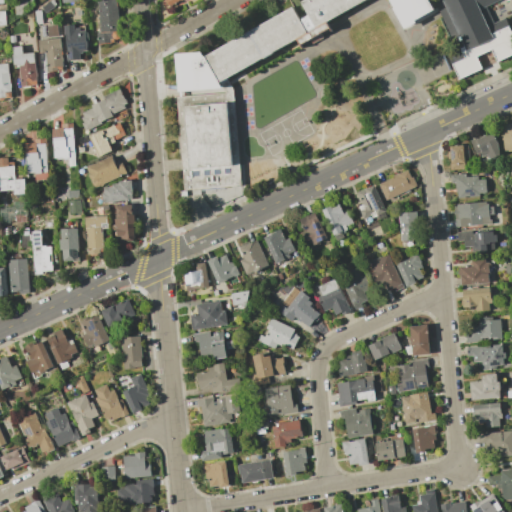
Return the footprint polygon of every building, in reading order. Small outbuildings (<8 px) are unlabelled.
[(26,0),(32,0),(33,7),(27,7),(28,14),(14,15),(13,1),(26,0)] [(41,6),(49,0),(53,7),(45,12),(41,6)] [(115,0),(119,31),(118,31),(119,33),(120,35),(119,37),(117,39),(117,42),(109,42),(109,43),(98,44),(97,33),(100,33),(97,0),(115,0)] [(234,92),(242,186),(185,191),(177,97),(227,93),(220,82),(219,83),(222,89),(179,92),(176,54),(201,52),(204,58),(293,8),(300,20),(310,15),(306,9),(302,2),(305,0),(428,0),(434,10),(415,21),(417,24),(405,30),(393,10),(394,9),(389,0),(366,0),(327,22),(330,29),(300,46),(296,39),(227,78),(233,89),(234,92)] [(434,0),(452,39),(461,35),(466,47),(461,50),(465,58),(453,64),(460,79),(483,68),(477,56),(484,53),(492,49),(498,62),(511,55),(511,32),(509,27),(493,34),(481,9),(501,0),(434,0)] [(40,10),(41,23),(35,24),(33,11),(40,10)] [(73,24),(74,28),(78,28),(78,31),(84,30),(84,33),(87,32),(87,40),(85,41),(86,50),(82,51),(82,53),(78,53),(79,59),(66,60),(65,52),(66,52),(63,25),(73,24)] [(56,25),(57,36),(47,37),(46,26),(56,25)] [(59,38),(62,70),(56,70),(56,71),(47,72),(45,52),(39,53),(38,40),(59,38)] [(12,55),(12,47),(21,46),(22,54),(33,53),(36,85),(31,85),(31,86),(29,86),(30,88),(22,88),(22,87),(20,87),(18,67),(13,68),(12,55)] [(0,63),(7,63),(11,97),(5,98),(5,96),(0,96),(0,63)] [(83,130),(81,123),(83,122),(81,117),(83,116),(81,112),(91,108),(90,105),(103,99),(102,96),(119,89),(123,99),(124,98),(126,103),(123,104),(124,107),(110,114),(111,117),(99,122),(100,124),(84,131),(83,130)] [(61,128),(61,124),(72,123),(73,129),(72,129),(75,166),(68,166),(68,158),(62,159),(62,157),(54,158),(52,129),(61,128)] [(89,137),(120,123),(125,134),(126,135),(122,137),(115,141),(116,143),(113,144),(115,150),(99,157),(89,137)] [(511,123),(511,150),(503,151),(501,125),(511,123)] [(476,138),(476,139),(482,137),(481,135),(485,133),(486,135),(492,132),(498,145),(499,156),(490,160),(487,155),(482,157),(480,153),(476,155),(470,141),(476,138)] [(34,143),(34,139),(45,138),(46,144),(45,144),(47,179),(35,180),(34,173),(26,173),(24,144),(34,143)] [(450,151),(449,145),(463,144),(464,168),(450,169),(449,163),(451,163),(450,157),(448,157),(447,151),(450,151)] [(86,167),(89,174),(87,175),(94,188),(126,173),(120,160),(114,163),(111,155),(86,167)] [(0,158),(7,158),(7,162),(13,162),(14,180),(24,179),(25,194),(13,195),(13,190),(0,190),(0,158)] [(393,177),(392,176),(407,169),(411,177),(412,177),(417,186),(386,200),(379,184),(393,177)] [(465,173),(465,175),(470,174),(471,177),(477,176),(477,180),(484,179),(486,193),(479,193),(479,196),(458,198),(457,192),(455,192),(454,183),(450,183),(449,175),(465,173)] [(102,193),(103,201),(132,200),(132,194),(133,194),(133,191),(132,191),(131,184),(130,180),(124,180),(124,181),(118,181),(118,183),(112,183),(112,186),(104,187),(104,192),(102,193)] [(374,185),(386,211),(372,217),(371,215),(363,218),(358,207),(362,205),(356,192),(374,185)] [(68,189),(79,189),(79,196),(69,197),(68,189)] [(329,207),(328,203),(337,199),(342,212),(347,210),(353,224),(346,227),(347,230),(333,236),(322,210),(329,207)] [(80,200),(81,213),(69,214),(68,201),(80,200)] [(453,204),(485,202),(485,204),(487,204),(487,207),(493,206),(493,214),(488,215),(489,220),(490,220),(491,224),(455,227),(453,204)] [(115,205),(116,218),(115,218),(115,225),(112,225),(112,229),(114,229),(114,230),(117,230),(117,232),(116,232),(116,236),(117,236),(118,239),(135,238),(134,214),(131,214),(131,205),(115,205)] [(416,212),(418,239),(400,241),(398,213),(416,212)] [(315,213),(326,238),(319,241),(320,244),(317,245),(316,243),(311,245),(299,219),(315,213)] [(86,217),(87,249),(89,249),(89,254),(100,253),(100,249),(105,249),(103,228),(109,228),(108,216),(86,217)] [(62,229),(63,239),(61,239),(61,250),(63,250),(64,262),(80,261),(79,228),(62,229)] [(263,237),(280,230),(285,239),(289,238),(295,251),(288,253),(290,257),(275,263),(263,237)] [(471,230),(471,233),(492,231),(492,235),(495,234),(496,241),(492,242),(493,249),(471,252),(471,246),(463,247),(463,240),(457,241),(456,232),(471,230)] [(41,231),(41,235),(42,235),(43,246),(47,246),(47,247),(51,247),(52,264),(54,264),(54,270),(43,270),(43,274),(35,274),(34,231),(41,231)] [(20,234),(29,234),(29,246),(20,246),(20,234)] [(257,241),(268,265),(247,275),(240,260),(245,258),(240,248),(257,241)] [(216,256),(217,258),(225,254),(229,262),(232,260),(239,274),(234,276),(233,275),(226,279),(227,280),(218,284),(207,261),(216,256)] [(387,254),(403,287),(394,290),(393,288),(386,291),(381,280),(378,281),(369,262),(387,254)] [(416,255),(422,267),(418,268),(422,277),(414,281),(415,283),(406,287),(395,264),(416,255)] [(8,260),(11,292),(18,291),(18,294),(29,293),(27,259),(8,260)] [(458,267),(470,266),(470,260),(483,259),(484,265),(487,265),(489,283),(460,286),(458,267)] [(188,275),(186,267),(195,266),(195,264),(205,262),(208,280),(209,280),(209,282),(208,282),(209,286),(187,290),(184,276),(188,275)] [(0,267),(0,295),(8,295),(5,267),(0,267)] [(357,268),(361,277),(364,276),(370,289),(363,292),(367,300),(360,303),(361,306),(355,309),(339,276),(357,268)] [(316,283),(318,287),(335,279),(350,310),(341,315),(340,312),(334,315),(331,308),(324,311),(318,298),(316,299),(310,286),(316,283)] [(462,298),(462,290),(489,287),(490,303),(487,303),(488,310),(475,311),(474,307),(462,308),(462,304),(460,304),(460,298),(462,298)] [(282,305),(286,309),(300,291),(308,298),(307,300),(311,303),(309,306),(318,313),(308,326),(295,316),(291,321),(278,310),(282,305)] [(232,306),(247,305),(246,292),(231,293),(232,306)] [(128,298),(135,314),(108,326),(101,311),(128,298)] [(190,315),(198,314),(196,304),(219,300),(221,311),(224,310),(227,323),(193,330),(190,315)] [(89,317),(90,319),(97,315),(109,340),(95,346),(93,343),(87,346),(82,334),(85,333),(80,321),(89,317)] [(470,333),(469,327),(477,326),(476,318),(490,317),(491,320),(498,319),(500,339),(491,340),(490,338),(480,339),(480,341),(465,343),(464,334),(470,333)] [(259,334),(264,337),(265,335),(268,336),(270,333),(267,332),(268,330),(266,329),(271,318),(294,329),(292,334),(298,337),(292,349),(281,344),(280,345),(277,343),(274,349),(256,340),(259,334)] [(410,346),(409,326),(426,325),(428,354),(411,356),(411,354),(406,354),(403,346),(410,346)] [(54,335),(53,332),(61,328),(64,335),(65,335),(65,337),(68,344),(69,344),(68,341),(71,339),(77,352),(70,355),(71,357),(68,359),(69,360),(67,361),(68,366),(61,369),(58,363),(58,364),(50,346),(47,338),(54,335)] [(224,342),(233,340),(234,349),(225,350),(227,357),(214,360),(213,357),(202,359),(198,342),(195,342),(193,334),(209,331),(210,337),(213,337),(213,334),(222,332),(224,342)] [(378,341),(378,339),(393,333),(400,349),(374,360),(367,346),(378,341)] [(139,336),(142,367),(134,367),(134,369),(124,369),(121,338),(139,336)] [(32,342),(33,345),(41,341),(52,367),(43,371),(43,372),(39,374),(40,375),(33,378),(25,361),(30,359),(28,354),(27,355),(26,352),(27,352),(24,345),(32,342)] [(488,345),(488,347),(492,347),(492,345),(501,345),(501,353),(504,352),(504,358),(502,358),(503,365),(487,366),(487,368),(481,369),(480,361),(472,361),(471,355),(466,356),(465,347),(488,345)] [(339,368),(338,361),(346,359),(345,356),(351,355),(351,352),(361,351),(362,360),(364,360),(366,372),(338,376),(337,369),(339,368)] [(256,374),(252,356),(263,354),(264,357),(270,356),(270,359),(282,357),(285,374),(268,377),(269,383),(253,386),(251,375),(256,374)] [(0,357),(5,355),(10,367),(15,365),(20,377),(14,380),(15,383),(1,390),(0,387),(0,357)] [(396,384),(401,384),(399,370),(398,370),(397,366),(408,364),(408,367),(412,367),(411,361),(426,359),(427,367),(424,368),(427,387),(397,392),(396,384)] [(195,374),(208,371),(208,368),(213,367),(212,365),(223,363),(226,380),(238,377),(240,388),(212,394),(211,388),(199,390),(198,384),(197,384),(195,374)] [(134,386),(130,378),(140,374),(149,395),(145,396),(149,404),(141,407),(142,409),(133,413),(123,391),(134,386)] [(481,380),(480,375),(495,374),(496,382),(499,382),(499,390),(498,390),(499,398),(469,400),(468,381),(481,380)] [(363,379),(363,377),(372,375),(373,381),(379,380),(380,391),(373,392),(374,400),(366,401),(366,399),(355,401),(356,404),(339,406),(335,384),(363,379)] [(82,376),(89,391),(81,394),(74,379),(82,376)] [(106,384),(109,391),(113,390),(118,400),(121,399),(128,414),(112,420),(111,418),(105,420),(95,398),(97,397),(94,389),(106,384)] [(289,385),(292,405),(295,404),(296,412),(276,415),(276,413),(268,414),(264,389),(289,385)] [(426,393),(430,413),(433,413),(434,420),(417,423),(417,418),(414,418),(415,422),(404,424),(400,398),(426,393)] [(84,395),(88,403),(92,402),(94,406),(95,407),(94,408),(98,415),(91,419),(94,426),(88,429),(90,433),(82,436),(71,411),(70,412),(66,403),(84,395)] [(213,397),(213,402),(216,402),(216,399),(236,396),(239,412),(230,413),(231,419),(229,419),(230,422),(203,427),(200,405),(198,405),(197,400),(213,397)] [(499,403),(500,417),(497,418),(498,425),(485,427),(484,421),(476,422),(476,420),(472,420),(471,405),(499,403)] [(57,407),(60,415),(64,413),(68,422),(71,421),(78,437),(57,447),(46,421),(48,420),(44,413),(57,407)] [(354,408),(355,414),(359,413),(358,411),(368,409),(369,412),(368,412),(372,434),(347,438),(343,419),(340,419),(339,411),(354,408)] [(34,413),(42,430),(44,428),(54,449),(46,453),(45,451),(41,453),(37,444),(36,445),(31,447),(31,446),(28,447),(23,438),(25,437),(17,420),(34,413)] [(276,426),(276,423),(298,419),(299,426),(300,426),(302,436),(289,438),(290,442),(284,443),(285,445),(274,447),(271,427),(276,426)] [(433,426),(434,434),(432,435),(434,447),(424,449),(424,452),(415,453),(411,429),(433,426)] [(206,452),(203,432),(228,428),(232,453),(222,454),(222,451),(220,451),(221,458),(202,461),(201,452),(206,452)] [(511,431),(511,443),(511,455),(499,456),(498,449),(485,449),(484,442),(479,443),(479,433),(511,431)] [(401,438),(404,456),(377,460),(374,443),(401,438)] [(363,439),(367,464),(358,465),(357,463),(348,465),(346,454),(343,455),(341,442),(363,439)] [(0,456),(21,446),(29,462),(12,470),(11,467),(6,469),(0,458),(0,456)] [(299,449),(299,448),(303,447),(305,462),(303,463),(304,470),(294,472),(295,474),(285,476),(282,452),(299,449)] [(133,456),(133,453),(144,452),(144,455),(144,457),(148,457),(150,476),(124,478),(122,457),(133,456)] [(269,459),(272,478),(241,483),(239,474),(238,474),(236,465),(269,459)] [(224,461),(228,486),(219,488),(218,485),(209,487),(207,479),(204,479),(202,465),(224,461)] [(114,466),(115,481),(103,482),(101,467),(114,466)] [(500,475),(500,470),(509,470),(509,468),(511,468),(511,498),(502,499),(501,488),(496,488),(496,484),(488,485),(487,476),(500,475)] [(152,479),(153,501),(117,504),(116,489),(124,489),(124,484),(135,483),(135,480),(152,479)] [(90,484),(90,487),(96,486),(98,510),(96,510),(96,511),(78,511),(77,503),(74,503),(73,485),(90,484)] [(419,504),(418,495),(424,494),(424,490),(433,489),(436,511),(411,511),(411,505),(419,504)] [(57,493),(60,502),(69,499),(73,511),(48,511),(42,496),(50,493),(51,496),(57,493)] [(478,500),(479,502),(491,494),(502,511),(472,511),(469,506),(478,500)] [(397,496),(399,507),(404,506),(404,511),(381,511),(379,499),(397,496)] [(356,511),(356,509),(369,507),(368,500),(376,498),(378,511),(356,511)] [(23,511),(25,511),(23,507),(37,499),(44,511),(23,511)] [(464,501),(465,511),(441,511),(440,505),(464,501)]
